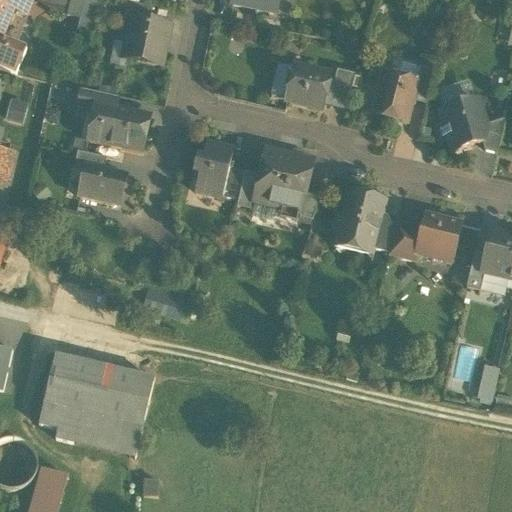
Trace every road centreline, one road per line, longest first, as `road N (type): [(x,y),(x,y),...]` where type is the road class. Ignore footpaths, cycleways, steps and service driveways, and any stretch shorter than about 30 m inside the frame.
road 1 (track): [(511,428),(0,307)]
road 2 (residential): [(511,201),(337,163),(312,136),(179,106)]
